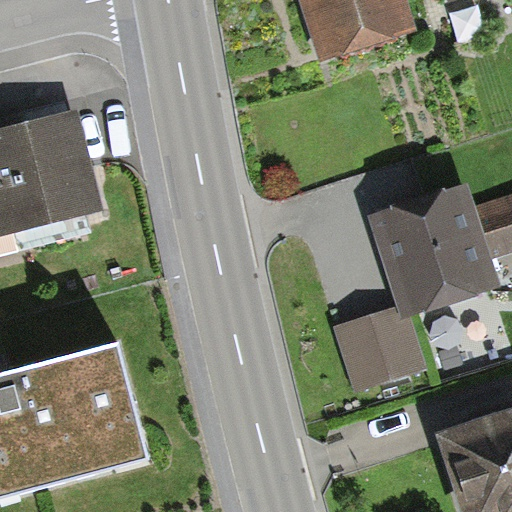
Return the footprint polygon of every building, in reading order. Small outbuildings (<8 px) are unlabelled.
[(385,0),(303,0),(323,47),(393,19),(385,0)] [(0,244),(90,221),(62,115),(0,130),(0,244)] [(459,195),(370,219),(397,317),(336,334),(350,382),(413,364),(396,305),(482,281),(476,260),(511,250),(511,198),(463,212),(459,195)] [(0,502),(149,462),(116,342),(0,374),(0,502)] [(511,511),(511,411),(439,430),(460,511),(511,511)]
